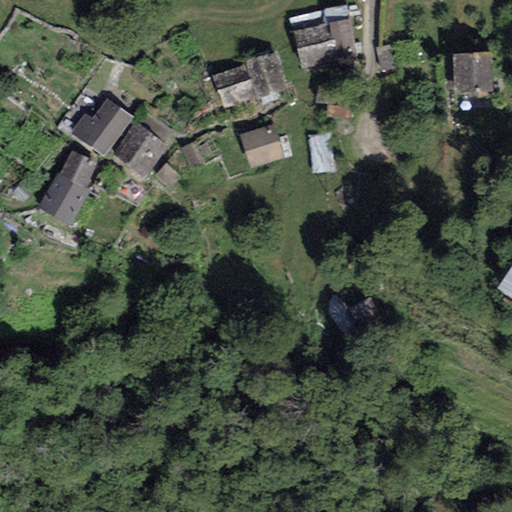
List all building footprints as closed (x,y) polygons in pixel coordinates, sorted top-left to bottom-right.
[(349,19),(293,30),(301,70),(357,59),(349,19)] [(492,49),(454,50),(454,90),(492,90),(492,49)] [(245,64),(213,73),(224,107),(289,88),(277,50),(244,60),(245,64)] [(83,111),(70,130),(105,154),(132,114),(106,96),(92,117),(83,111)] [(167,144),(135,120),(112,152),(144,175),(167,144)] [(275,123),(240,132),(249,167),(284,158),(275,123)] [(98,163),(70,148),(38,209),(73,227),(92,189),(85,186),(98,163)] [(511,265),(500,284),(511,292),(511,265)] [(354,347),(383,327),(370,308),(341,327),(354,347)]
